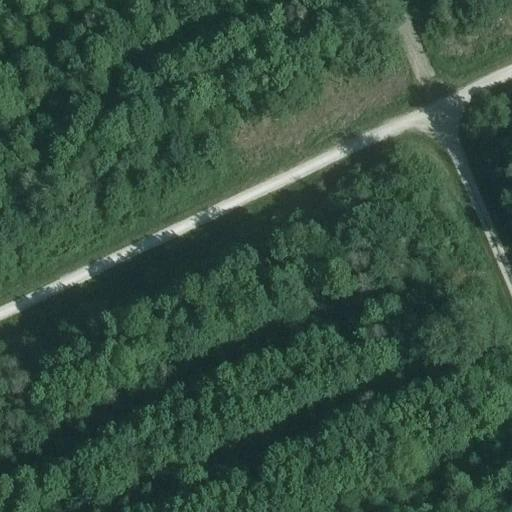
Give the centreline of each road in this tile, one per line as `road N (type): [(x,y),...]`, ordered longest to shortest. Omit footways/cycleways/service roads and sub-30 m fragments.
road 1 (track): [(511,73),(0,314)]
road 2 (track): [(438,106),(511,280)]
